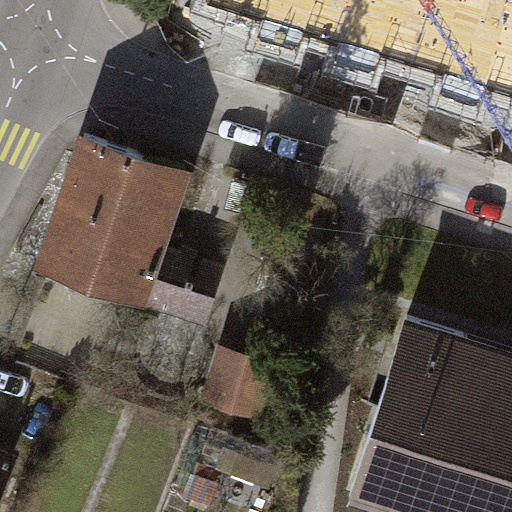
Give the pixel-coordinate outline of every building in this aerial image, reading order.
[(511,0),(337,0),(333,14),(511,65),(511,0)] [(181,171),(83,136),(38,259),(202,319),(222,263),(156,239),(181,171)] [(511,511),(511,347),(408,314),(352,485),(436,511),(511,511)] [(254,355),(218,347),(209,393),(244,400),(254,355)] [(0,502),(20,457),(0,448),(0,502)]
